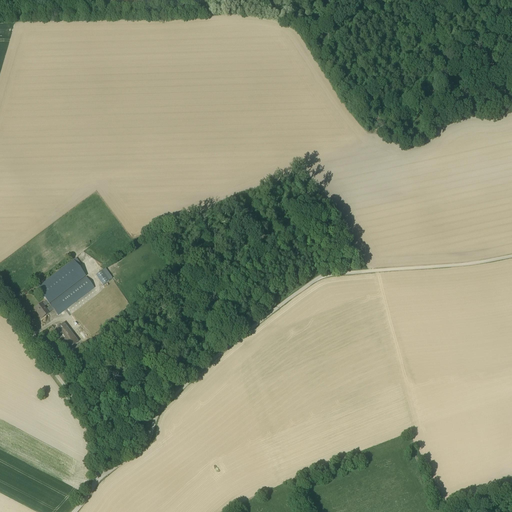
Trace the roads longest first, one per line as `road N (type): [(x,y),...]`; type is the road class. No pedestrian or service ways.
road 1 (unclassified): [(96,477),(146,442),(179,389),(302,284),(323,274),(511,255)]
road 2 (unclassified): [(96,477),(93,425),(0,300)]
